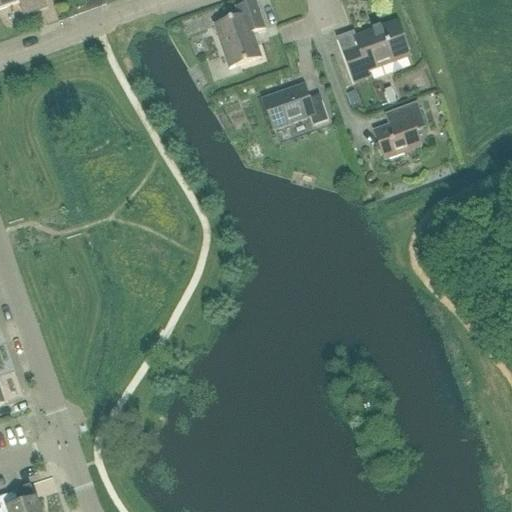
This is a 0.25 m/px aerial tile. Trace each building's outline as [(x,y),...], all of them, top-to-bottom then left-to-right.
[(0,0),(0,11),(19,6),(23,19),(46,11),(42,0),(0,0)] [(214,28),(229,72),(262,60),(253,36),(265,31),(256,3),(236,10),(239,19),(214,28)] [(409,58),(397,25),(356,40),(353,34),(337,40),(354,84),(370,78),(368,73),(409,58)] [(304,88),(264,102),(274,132),(309,119),(313,129),(329,123),(320,97),(308,101),(304,88)] [(384,161),(420,149),(414,133),(426,129),(417,104),(393,113),(397,125),(374,133),(384,161)] [(39,503),(55,499),(52,486),(36,490),(39,503)] [(40,511),(37,502),(20,508),(16,495),(0,500),(0,511),(40,511)]
